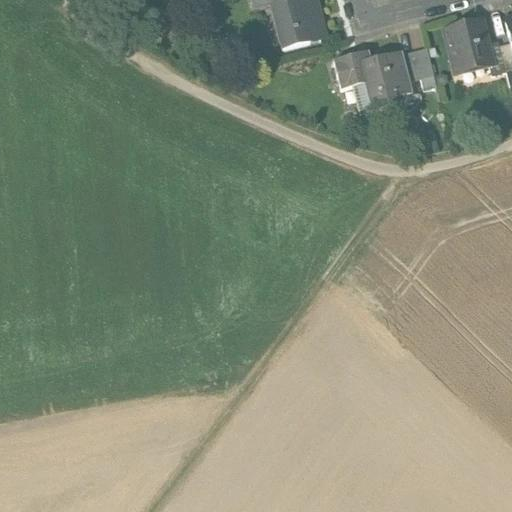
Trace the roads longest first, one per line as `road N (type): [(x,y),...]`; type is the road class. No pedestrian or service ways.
road 1 (track): [(64,0),(186,80),(288,130),(405,173),(511,146)]
road 2 (track): [(405,173),(155,511)]
